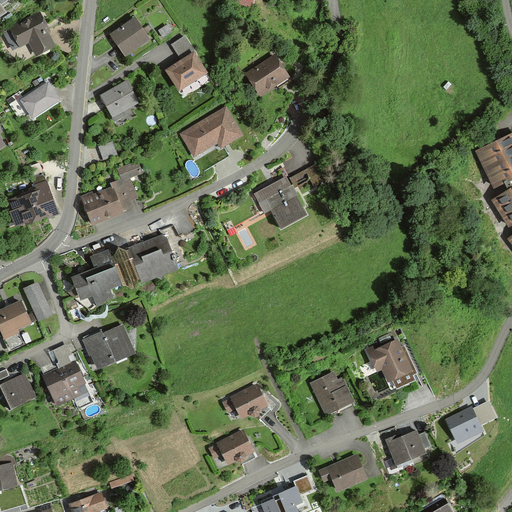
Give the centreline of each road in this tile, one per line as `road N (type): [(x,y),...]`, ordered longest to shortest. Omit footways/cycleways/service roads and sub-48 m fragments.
road 1 (residential): [(331,0),(331,68),(282,146),(182,202),(75,244),(55,241)]
road 2 (residential): [(511,320),(487,369),(452,400),(307,453),(184,511)]
road 3 (tertiary): [(55,241),(69,211),(89,0)]
